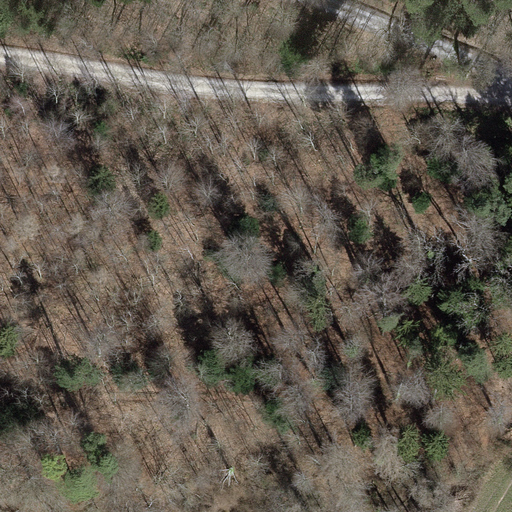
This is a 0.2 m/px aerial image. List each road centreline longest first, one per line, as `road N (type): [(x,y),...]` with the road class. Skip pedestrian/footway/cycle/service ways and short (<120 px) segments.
road 1 (track): [(0,57),(289,92),(432,90),(511,99)]
road 2 (track): [(319,0),(511,80)]
